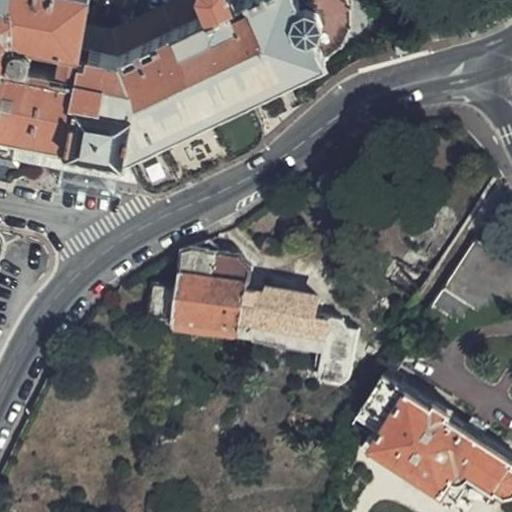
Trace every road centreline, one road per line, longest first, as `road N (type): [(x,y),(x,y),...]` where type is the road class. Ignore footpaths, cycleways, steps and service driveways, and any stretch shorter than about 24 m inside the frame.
road 1 (secondary): [(511,59),(369,99),(237,185),(109,250)]
road 2 (secondary): [(109,250),(45,309),(0,396)]
road 3 (residential): [(109,250),(98,231),(69,217),(0,203)]
